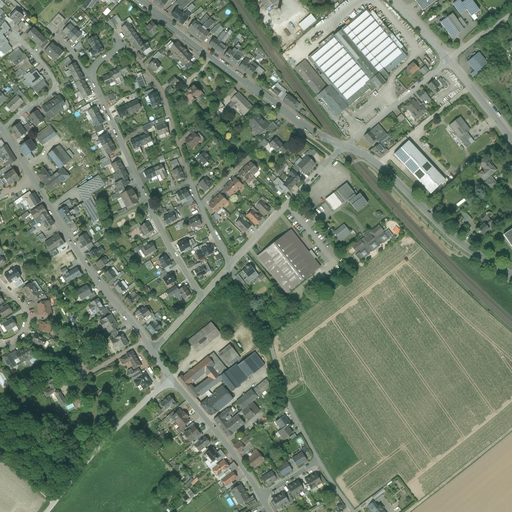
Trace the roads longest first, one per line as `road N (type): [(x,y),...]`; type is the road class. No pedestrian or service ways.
road 1 (residential): [(136,0),(305,127),(343,145)]
road 2 (unclassified): [(317,460),(260,321),(227,268)]
road 3 (residential): [(347,147),(381,167),(462,244),(511,275)]
road 4 (residential): [(32,179),(151,350)]
road 5 (unclassified): [(47,511),(115,428),(173,378)]
road 6 (residential): [(227,268),(343,145)]
road 7 (residential): [(190,180),(163,91),(124,46)]
road 8 (residential): [(173,378),(261,495)]
road 9 (residential): [(90,76),(147,202)]
road 10 (residential): [(2,131),(55,87),(14,33)]
road 11 (residential): [(347,147),(448,60)]
road 12 (track): [(511,429),(407,511)]
